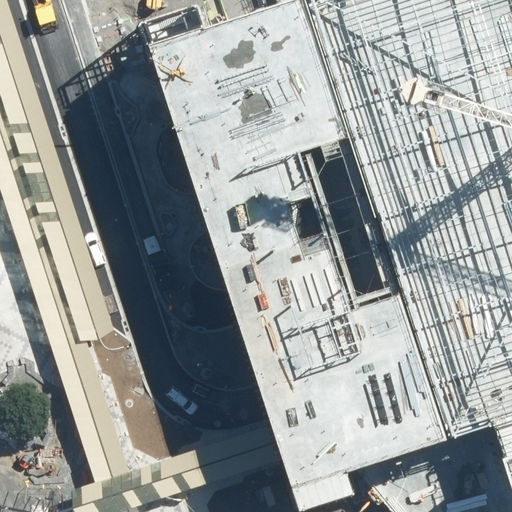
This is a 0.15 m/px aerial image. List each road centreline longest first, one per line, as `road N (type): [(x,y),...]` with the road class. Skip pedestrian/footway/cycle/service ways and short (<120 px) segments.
road 1 (unclassified): [(511,321),(216,408),(192,405),(169,384),(151,349),(38,0)]
road 2 (tertiary): [(511,217),(204,309),(188,307),(159,266),(71,0)]
